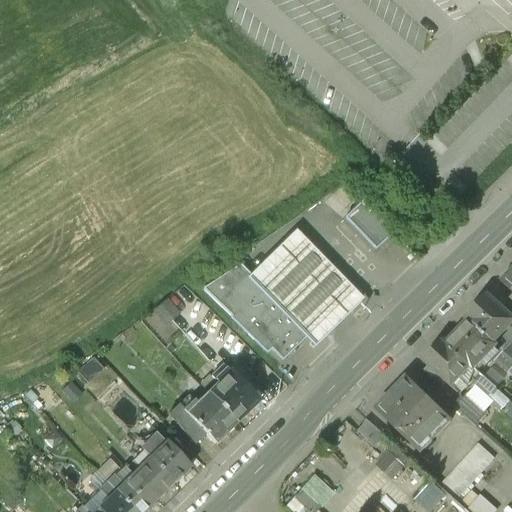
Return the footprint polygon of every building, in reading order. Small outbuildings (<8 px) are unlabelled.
[(344,220),(374,251),(392,234),(361,204),(344,220)] [(304,334),(307,337),(304,340),(314,350),(363,302),(295,233),(248,278),(262,291),(267,286),(310,329),(304,334)] [(304,340),(307,337),(304,334),(310,329),(267,286),(262,291),(248,278),(239,267),(202,291),(230,319),(229,320),(266,355),(270,351),(281,362),(304,340)] [(511,270),(501,282),(511,292),(511,270)] [(468,321),(495,345),(503,336),(511,325),(511,317),(488,295),(466,318),(468,321)] [(472,367),(476,371),(489,356),(497,347),(495,345),(468,321),(447,345),(472,367)] [(511,344),(503,336),(495,345),(497,347),(511,360),(511,344)] [(444,380),(459,394),(467,385),(461,380),(465,375),(472,367),(447,345),(443,342),(424,362),(431,369),(428,373),(440,384),(444,380)] [(511,376),(511,360),(497,347),(489,356),(511,376)] [(476,371),(472,367),(465,375),(477,385),(483,377),(476,371)] [(209,396),(236,425),(258,403),(227,371),(215,383),(219,387),(209,396)] [(483,377),(477,385),(474,387),(492,403),(501,393),(483,377)] [(376,411),(420,453),(451,421),(407,379),(376,411)] [(206,436),(215,445),(236,425),(209,396),(199,406),(195,403),(184,414),(206,436)] [(469,398),(461,396),(452,406),(475,427),(487,413),(469,398)] [(196,446),(206,436),(184,414),(174,423),(196,446)] [(384,437),(366,421),(355,433),(373,449),(384,437)] [(150,461),(173,486),(192,468),(168,443),(167,445),(158,436),(142,452),(150,461)] [(477,443),(439,485),(455,500),(493,458),(477,443)] [(173,486),(150,461),(133,478),(157,502),(173,486)] [(133,478),(125,470),(108,486),(116,494),(132,511),(147,511),(157,502),(133,478)] [(301,491),(292,500),(305,511),(311,511),(317,506),(301,491)] [(132,511),(116,494),(99,511),(132,511)] [(470,509),(473,511),(495,511),(499,508),(483,494),(470,509)]
